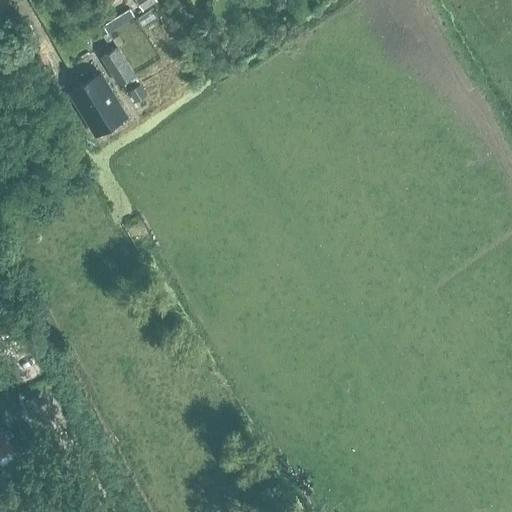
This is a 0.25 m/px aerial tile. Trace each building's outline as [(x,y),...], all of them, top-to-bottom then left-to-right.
[(137,0),(143,8),(155,0),(137,0)] [(103,25),(107,31),(133,14),(129,8),(103,25)] [(52,63),(41,44),(23,55),(34,74),(52,63)] [(135,73),(118,46),(103,55),(120,82),(135,73)] [(101,71),(70,90),(97,133),(128,114),(101,71)] [(59,95),(60,91),(58,88),(54,87),(51,89),(50,93),(52,96),(56,97),(59,95)] [(65,142),(52,121),(33,133),(45,154),(65,142)] [(0,427),(0,455),(13,448),(0,428),(0,427)] [(41,499),(28,479),(4,494),(14,511),(32,511),(29,507),(41,499)]
